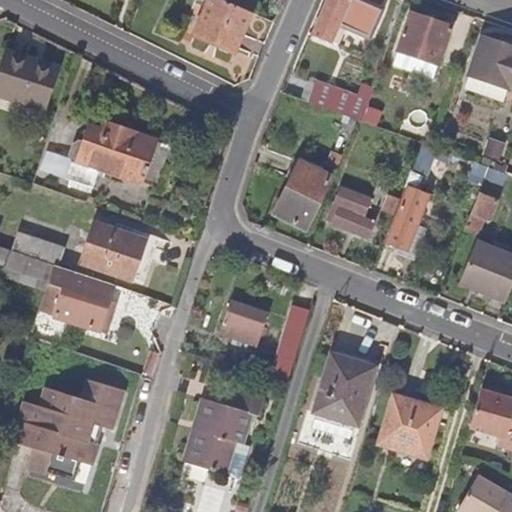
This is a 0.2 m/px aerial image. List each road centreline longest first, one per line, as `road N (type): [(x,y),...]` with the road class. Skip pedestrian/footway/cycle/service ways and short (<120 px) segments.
road 1 (residential): [(211,226),(511,348)]
road 2 (residential): [(0,0),(249,120)]
road 3 (residential): [(203,249),(123,511)]
road 4 (unclassified): [(249,120),(302,0)]
